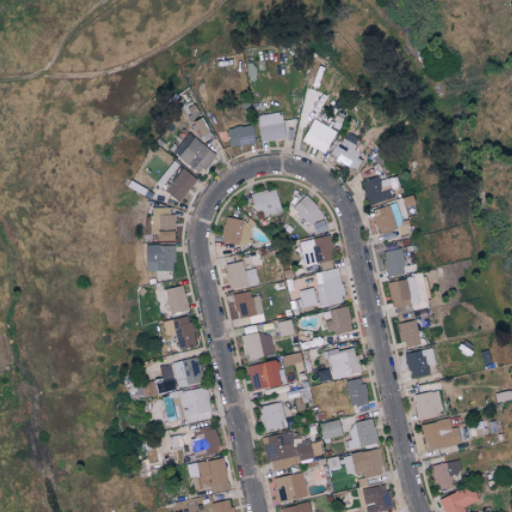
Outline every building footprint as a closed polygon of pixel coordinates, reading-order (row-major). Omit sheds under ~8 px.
[(256,114),(259,141),(283,138),(281,112),(256,114)] [(325,152),(335,130),(311,119),(301,141),(325,152)] [(226,128),(229,147),(254,143),(251,124),(226,128)] [(354,169),(361,154),(352,150),(357,138),(343,131),(330,157),(354,169)] [(214,155),(188,133),(172,151),(198,174),(214,155)] [(196,179),(173,160),(155,182),(178,201),(196,179)] [(367,205),(392,197),(389,188),(396,186),(393,176),(379,181),(377,176),(360,181),(367,205)] [(249,193),(253,211),(261,209),(263,216),(280,213),(275,188),(249,193)] [(322,212),(304,194),(291,208),(309,225),(322,212)] [(377,233),(401,226),(394,203),(370,210),(377,233)] [(149,234),(155,234),(155,241),(172,240),(171,207),(149,208),(149,234)] [(249,243),(250,223),(241,222),(241,219),(222,218),(221,241),(249,243)] [(326,230),(323,219),(311,224),(315,234),(326,230)] [(303,266),(333,259),(327,235),(297,242),(303,266)] [(173,245),(144,244),(143,270),(172,271),(173,245)] [(382,251),(384,275),(402,273),(401,265),(410,264),(409,253),(401,254),(400,249),(382,251)] [(223,264),(229,289),(256,283),(253,265),(242,267),(241,260),(223,264)] [(320,307),(343,302),(336,268),(314,272),(317,285),(316,285),(320,307)] [(416,303),(412,277),(387,281),(391,313),(409,311),(408,304),(416,303)] [(155,301),(165,298),(161,285),(151,287),(155,301)] [(163,289),(168,313),(187,309),(182,285),(163,289)] [(299,307),(315,304),(312,287),(295,291),(299,307)] [(258,295),(249,297),(248,291),(231,293),(236,318),(261,313),(258,295)] [(325,334),(350,330),(346,306),(327,309),(329,320),(323,321),(325,334)] [(163,335),(175,334),(176,348),(192,347),(190,317),(162,319),(163,335)] [(396,324),(401,348),(419,344),(413,320),(396,324)] [(245,360),(272,355),(266,331),(240,336),(245,360)] [(326,352),(331,378),(359,373),(354,346),(326,352)] [(426,365),(432,364),(431,349),(404,352),(407,377),(427,375),(426,365)] [(170,362),(174,380),(165,382),(166,389),(201,382),(195,357),(170,362)] [(250,390),(278,386),(275,360),(246,364),(250,390)] [(347,404),(365,402),(362,378),(345,380),(347,404)] [(142,396),(155,395),(154,381),(140,382),(142,396)] [(184,422),(212,414),(204,385),(176,393),(184,422)] [(441,414),(438,400),(432,401),(430,391),(412,394),(416,418),(441,414)] [(256,407),(262,432),(285,427),(279,402),(256,407)] [(376,444),(371,418),(353,422),(354,428),(347,429),(349,440),(345,441),(347,449),(376,444)] [(317,423),(321,440),(341,435),(337,419),(317,423)] [(420,423),(424,448),(459,443),(456,427),(450,428),(448,419),(420,423)] [(218,453),(215,426),(189,429),(192,456),(218,453)] [(262,437),(268,468),(312,460),(308,441),(291,444),(289,432),(262,437)] [(363,477),(382,474),(377,448),(341,455),(345,474),(362,471),(363,477)] [(192,491),(209,487),(210,493),(228,489),(220,456),(186,464),(192,491)] [(450,475),(459,474),(457,460),(430,464),(434,490),(452,487),(450,475)] [(271,478),(277,503),(306,496),(300,471),(271,478)] [(363,505),(364,505),(365,511),(373,511),(390,509),(385,483),(360,488),(363,505)] [(464,511),(462,507),(477,500),(469,484),(437,499),(443,511),(464,511)] [(231,511),(230,499),(210,501),(211,511),(231,511)] [(308,511),(308,503),(280,506),(281,511),(308,511)]
